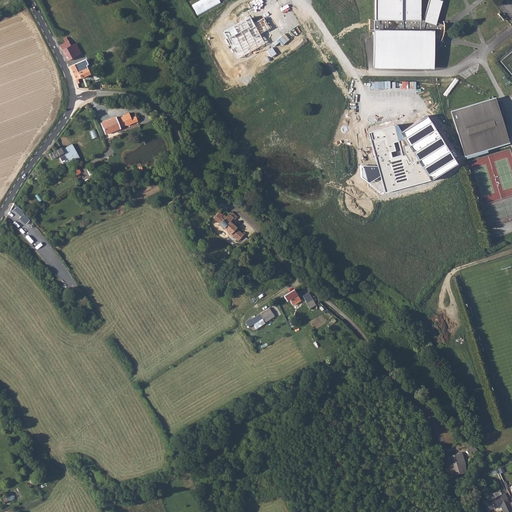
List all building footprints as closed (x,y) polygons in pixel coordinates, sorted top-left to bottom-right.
[(198,15),(222,3),(220,0),(200,0),(192,4),(198,15)] [(375,0),(375,21),(369,21),(369,30),(374,30),(374,33),(373,68),(432,69),(432,49),(436,50),(438,49),(439,47),(441,45),(442,43),(440,43),(442,37),(442,31),(442,26),(435,24),(442,2),(436,0),(428,0),(421,21),(420,22),(420,0),(375,0)] [(65,43),(59,45),(67,61),(81,54),(73,39),(73,40),(70,35),(63,39),(65,43)] [(79,63),(70,67),(74,75),(76,79),(77,83),(80,83),(79,79),(81,78),(82,80),(87,78),(86,76),(90,74),(85,63),(84,60),(79,63)] [(473,105),(450,112),(458,137),(464,156),(487,149),(507,142),(506,140),(510,139),(505,123),(504,123),(502,117),(503,117),(498,101),(494,102),(493,99),(473,105)] [(128,113),(122,115),(123,116),(126,124),(127,125),(137,121),(135,116),(130,118),(128,113)] [(116,119),(119,127),(126,124),(123,116),(116,119)] [(116,119),(116,117),(101,123),(105,134),(120,128),(119,127),(116,119)] [(68,162),(61,148),(49,154),(52,159),(59,155),(63,163),(66,162),(66,163),(68,162)] [(37,171),(35,174),(38,178),(46,172),(40,164),(35,168),(37,171)] [(25,214),(17,206),(14,210),(21,216),(24,214),(25,215),(25,214)] [(229,214),(226,210),(215,221),(222,227),(231,234),(238,240),(243,235),(246,232),(241,227),(238,229),(236,228),(237,227),(231,221),(234,218),(235,219),(237,216),(233,213),(232,212),(230,212),(229,214)] [(301,300),(297,295),(294,289),(284,296),(287,301),(290,300),(293,305),(301,300)] [(308,291),(302,295),(306,302),(312,298),(308,291)] [(269,308),(259,314),(262,318),(264,322),(274,316),(269,308)] [(259,314),(245,323),(249,327),(262,318),(259,314)] [(469,444),(465,446),(472,453),(476,450),(476,449),(477,449),(476,449),(469,444)] [(461,452),(450,456),(457,475),(465,472),(465,463),(461,452)] [(494,497),(486,500),(490,507),(493,506),(494,507),(500,505),(503,511),(511,508),(509,503),(505,492),(501,494),(500,490),(493,493),(494,497)]
